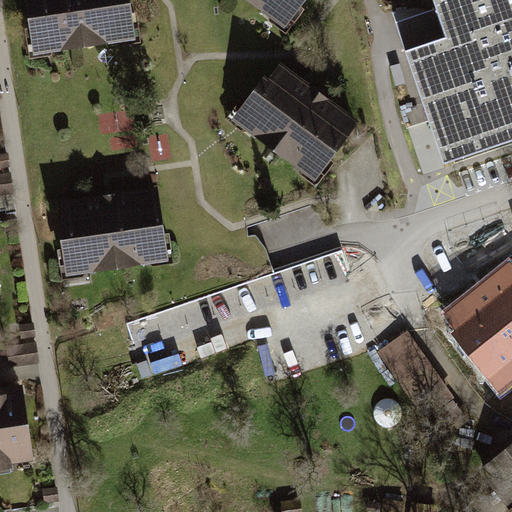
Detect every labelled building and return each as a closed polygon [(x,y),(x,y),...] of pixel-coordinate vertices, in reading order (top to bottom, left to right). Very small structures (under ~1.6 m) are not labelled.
[(129,0),(26,0),(33,59),(135,46),(129,0)] [(238,0),(286,35),(311,0),(238,0)] [(511,0),(429,0),(440,30),(398,45),(442,170),(511,145),(511,0)] [(359,123),(281,64),(270,80),(262,75),(226,123),(311,187),(359,123)] [(168,260),(157,185),(55,201),(66,276),(168,260)] [(404,334),(378,354),(406,389),(431,369),(404,334)] [(34,344),(11,348),(14,364),(37,360),(34,344)] [(24,386),(0,389),(0,466),(35,462),(24,386)] [(511,511),(511,441),(482,466),(511,502),(503,510),(504,511),(511,511)]
